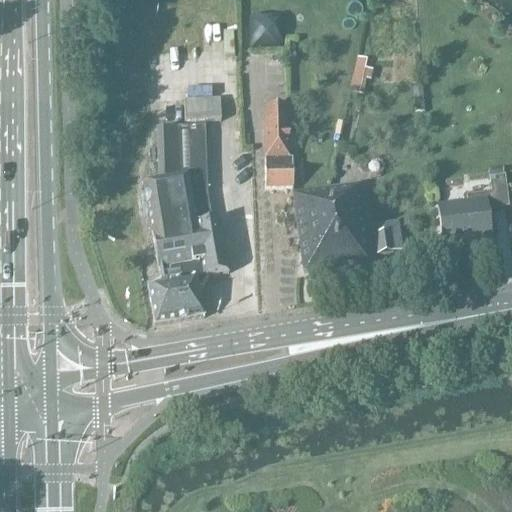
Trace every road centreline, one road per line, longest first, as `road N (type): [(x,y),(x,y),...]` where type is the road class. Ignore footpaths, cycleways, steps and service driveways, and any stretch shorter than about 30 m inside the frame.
road 1 (secondary): [(13,0),(12,375)]
road 2 (secondary): [(50,369),(42,0)]
road 3 (tertiary): [(203,359),(511,311)]
road 4 (tertiary): [(52,420),(105,408),(203,359)]
road 5 (tertiary): [(203,359),(50,369)]
